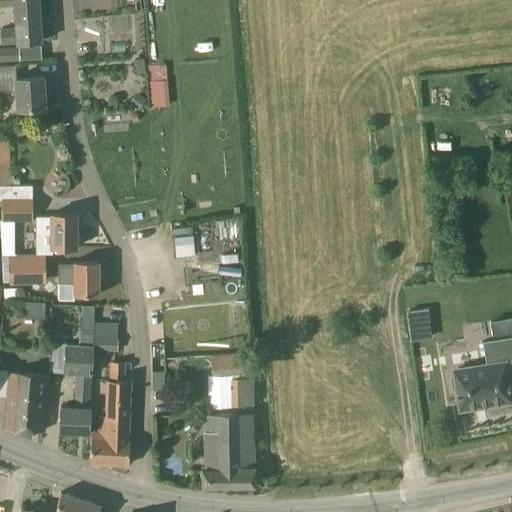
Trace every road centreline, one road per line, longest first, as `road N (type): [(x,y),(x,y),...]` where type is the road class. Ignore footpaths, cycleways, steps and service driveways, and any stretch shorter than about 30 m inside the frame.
road 1 (residential): [(142,498),(131,278),(82,159),(61,0)]
road 2 (tertiary): [(142,498),(0,448)]
